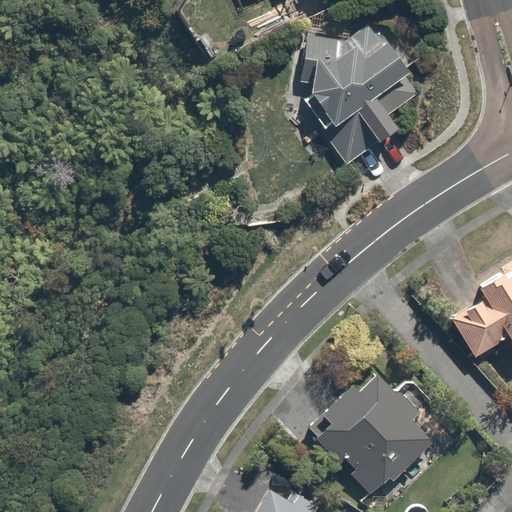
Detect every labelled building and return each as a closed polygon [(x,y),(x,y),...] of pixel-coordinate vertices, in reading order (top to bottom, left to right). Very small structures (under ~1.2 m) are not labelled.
[(283,0),(290,16),(307,9),(303,0),(283,0)] [(395,65),(361,20),(303,63),(298,88),(323,122),(315,128),(334,155),(359,136),(365,143),(390,124),(381,112),(405,95),(388,71),(395,65)] [(498,333),(509,349),(511,346),(511,263),(501,271),(494,262),(473,276),(479,286),(437,315),(465,356),(498,333)] [(336,383),(296,424),(366,494),(424,435),(407,419),(413,414),(382,383),(376,389),(362,374),(345,392),(336,383)] [(304,511),(256,485),(241,511),(304,511)]
